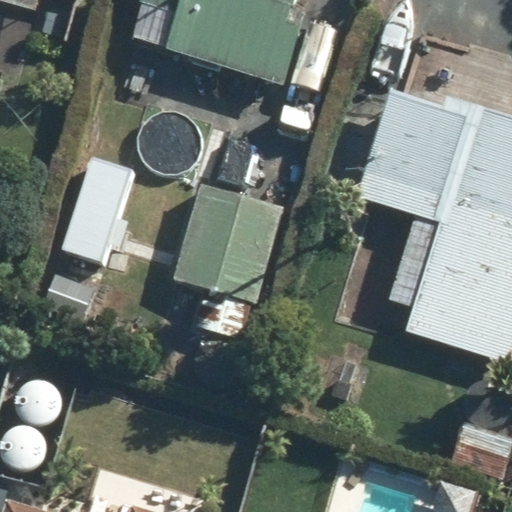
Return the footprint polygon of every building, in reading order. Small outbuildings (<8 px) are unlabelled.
[(0,0),(0,14),(43,27),(50,5),(95,17),(99,0),(0,0)] [(178,69),(294,107),(311,53),(308,51),(314,35),(304,32),(313,0),(162,0),(155,23),(189,34),(178,69)] [(59,92),(78,75),(67,64),(49,80),(59,92)] [(511,378),(511,136),(457,118),(453,128),(398,110),(365,214),(449,241),(415,348),(511,378)] [(208,200),(182,294),(263,318),(291,224),(208,200)] [(362,423),(382,373),(343,357),(323,407),(362,423)]
